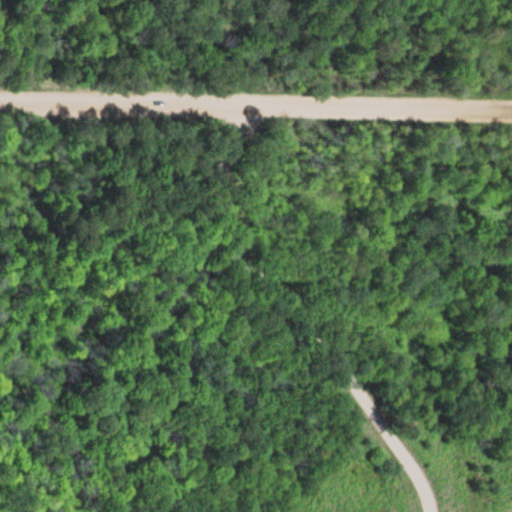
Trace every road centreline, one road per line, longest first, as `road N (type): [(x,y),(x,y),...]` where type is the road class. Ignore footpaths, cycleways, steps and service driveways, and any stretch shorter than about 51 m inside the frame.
road 1 (residential): [(511,113),(0,107)]
road 2 (track): [(427,511),(396,452),(243,255),(231,185),(248,108)]
